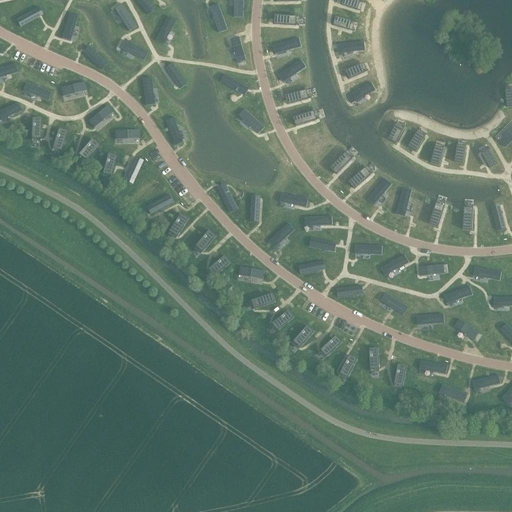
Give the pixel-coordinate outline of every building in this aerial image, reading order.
[(146,0),(135,0),(147,15),(154,10),(146,0)] [(243,0),(232,0),(233,15),(244,15),(243,0)] [(353,0),(343,0),(341,5),(357,10),(360,2),(353,0)] [(121,4),(112,10),(126,30),(135,24),(121,4)] [(218,6),(209,9),(216,32),(226,29),(218,6)] [(35,9),(16,20),(20,28),(39,17),(35,9)] [(69,13),(61,39),(70,41),(78,15),(69,13)] [(275,16),(274,25),(296,26),(296,17),(275,16)] [(168,17),(155,41),(163,45),(176,21),(168,17)] [(336,17),(333,26),(349,30),(351,22),(336,17)] [(241,36),(230,39),(235,60),(247,56),(241,36)] [(299,39),(273,46),(275,54),(301,47),(299,39)] [(123,40),(119,48),(144,61),(148,53),(123,40)] [(366,42),(343,42),(343,51),(366,51),(366,42)] [(91,49),(85,55),(102,70),(107,63),(91,49)] [(301,60),(278,75),(283,83),(306,68),(301,60)] [(15,64),(0,68),(0,77),(17,72),(15,64)] [(171,64),(164,69),(176,87),(184,82),(171,64)] [(361,65),(346,71),(349,79),(364,73),(361,65)] [(225,74),(220,82),(241,95),(245,87),(225,74)] [(150,78),(141,79),(145,106),(154,105),(150,78)] [(370,82),(351,93),(356,102),(375,91),(370,82)] [(25,83),(22,92),(48,101),(51,92),(25,83)] [(84,83),(60,88),(62,97),(86,91),(84,83)] [(306,91),(285,96),(287,105),(308,99),(306,91)] [(17,103),(0,110),(0,120),(21,111),(17,103)] [(107,106),(88,121),(94,128),(112,113),(107,106)] [(244,109),(238,116),(258,134),(264,128),(244,109)] [(314,112),(293,118),(296,127),(316,120),(314,112)] [(173,117),(165,121),(175,146),(183,143),(173,117)] [(31,118),(31,139),(40,139),(40,119),(31,118)] [(395,125),(388,140),(396,144),(403,129),(395,125)] [(511,128),(499,141),(505,148),(511,140),(511,128)] [(58,129),(52,149),(60,151),(66,132),(58,129)] [(139,130),(114,131),(115,140),(139,140),(139,130)] [(417,133),(408,147),(416,151),(424,137),(417,133)] [(91,139),(77,155),(84,161),(98,145),(91,139)] [(457,146),(454,162),(463,164),(466,147),(457,146)] [(435,147),(430,163),(439,165),(443,149),(435,147)] [(489,150),(481,154),(490,168),(497,164),(489,150)] [(345,153),(330,168),(336,175),(352,159),(345,153)] [(107,154),(101,174),(110,176),(116,156),(107,154)] [(135,157),(126,177),(134,181),(143,161),(135,157)] [(365,168),(348,182),(354,189),(371,175),(365,168)] [(384,181),(370,202),(377,207),(392,187),(384,181)] [(227,187),(219,191),(229,213),(237,209),(227,187)] [(402,189),(394,216),(403,218),(411,192),(402,189)] [(281,194),(279,203),(306,208),(308,199),(281,194)] [(169,195),(150,206),(154,214),(174,203),(169,195)] [(251,200),(250,222),(259,222),(260,200),(251,200)] [(436,204),(429,224),(438,227),(444,206),(436,204)] [(500,207),(491,210),(497,231),(506,229),(500,207)] [(464,208),(463,230),(472,231),(473,209),(464,208)] [(180,215),(170,232),(177,237),(188,219),(180,215)] [(332,217),(304,218),(305,227),(332,226),(332,217)] [(288,224),(268,242),(275,249),(295,230),(288,224)] [(209,231),(196,246),(203,252),(216,237),(209,231)] [(311,239),(309,247),(331,252),(332,243),(311,239)] [(355,245),(354,254),(381,255),(382,246),(355,245)] [(404,255),(381,268),(385,276),(409,263),(404,255)] [(224,256),(209,269),(215,276),(230,263),(224,256)] [(320,262),(298,267),(300,275),(322,271),(320,262)] [(443,265),(419,268),(420,277),(444,274),(443,265)] [(240,267),(238,276),(262,280),(264,271),(240,267)] [(475,267),(473,276),(499,281),(501,273),(475,267)] [(358,287),(336,290),(337,298),(359,296),(358,287)] [(469,287),(444,296),(447,304),(472,295),(469,287)] [(385,293),(381,301),(403,316),(408,308),(385,293)] [(272,294),(251,301),(254,309),(275,302),(272,294)] [(511,297),(494,298),(493,307),(511,306),(511,297)] [(288,311),(272,324),(278,331),(294,318),(288,311)] [(443,315),(416,317),(417,326),(444,324),(443,315)] [(459,319),(454,327),(474,341),(479,333),(459,319)] [(511,330),(506,324),(500,330),(511,343),(511,330)] [(307,326),(293,342),(300,348),(314,332),(307,326)] [(336,336),(320,350),(326,357),(341,343),(336,336)] [(378,349),(369,349),(370,369),(379,369),(378,349)] [(349,356),(340,374),(348,378),(357,359),(349,356)] [(420,361),(419,370),(446,375),(447,366),(420,361)] [(398,365),(394,385),(403,387),(406,366),(398,365)] [(498,375),(472,382),(474,390),(500,384),(498,375)] [(442,385),(439,393),(464,403),(467,395),(442,385)] [(511,387),(501,398),(508,405),(511,400),(511,387)]
